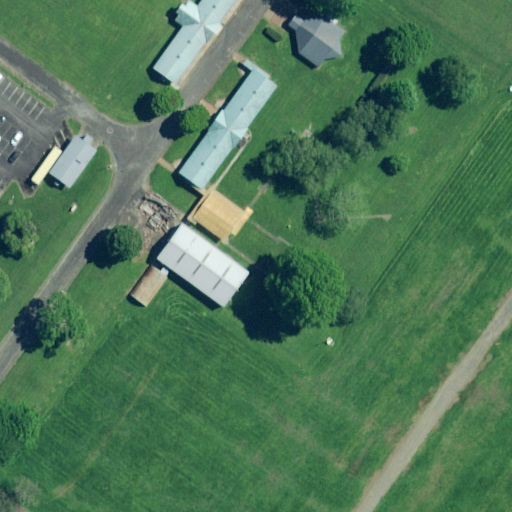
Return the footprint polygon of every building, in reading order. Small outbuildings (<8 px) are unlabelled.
[(233,0),(192,0),(140,72),(167,92),(233,0)] [(336,29),(311,10),(282,50),(308,68),(336,29)] [(271,87),(244,68),(168,173),(195,192),(271,87)] [(89,153),(68,138),(41,175),(62,190),(89,153)] [(239,217),(204,192),(183,221),(217,246),(239,217)] [(240,277),(168,225),(140,264),(212,315),(240,277)]
